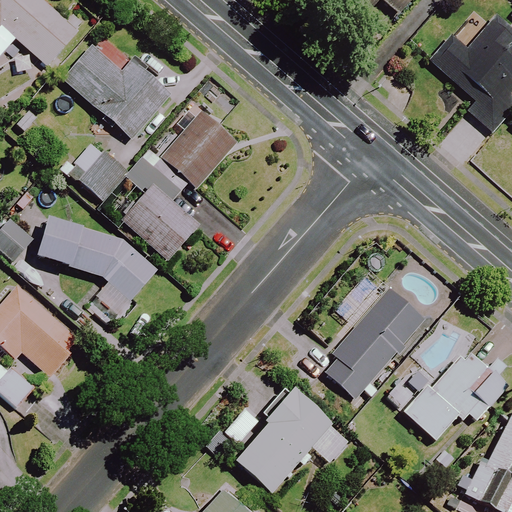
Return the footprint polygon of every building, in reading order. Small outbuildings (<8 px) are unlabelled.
[(35,0),(0,0),(0,47),(9,37),(45,70),(76,35),(35,0)] [(410,0),(345,0),(340,7),(357,22),(375,1),(396,18),(410,0)] [(511,45),(511,33),(479,5),(450,38),(427,65),(472,104),(464,114),(488,135),(511,108),(511,99),(509,97),(511,93),(511,45),(511,46),(511,45)] [(170,100),(102,37),(61,82),(129,145),(170,100)] [(149,153),(126,179),(145,196),(119,226),(165,266),(196,230),(169,207),(186,186),(193,192),(233,146),(189,107),(149,153)] [(22,137),(37,122),(28,112),(13,127),(22,137)] [(125,176),(88,148),(73,167),(68,163),(60,172),(102,205),(125,176)] [(46,221),(41,239),(33,261),(100,281),(127,306),(154,276),(121,246),(46,221)] [(30,245),(7,223),(0,230),(0,259),(9,268),(30,245)] [(79,345),(14,290),(0,307),(0,350),(13,362),(19,355),(49,380),(79,345)] [(422,324),(386,293),(330,358),(333,361),(321,376),(354,403),(422,324)] [(430,393),(423,387),(410,402),(393,387),(382,400),(433,445),(461,413),(474,425),(503,392),(492,382),(502,371),(493,363),(483,375),(462,357),(430,393)] [(32,392),(0,363),(0,398),(14,411),(32,392)] [(347,445),(289,394),(261,425),(265,429),(233,465),(269,497),(308,452),(327,468),(347,445)] [(511,413),(485,466),(480,464),(463,497),(491,511),(504,511),(511,497),(511,413)] [(257,511),(231,486),(205,511),(257,511)]
